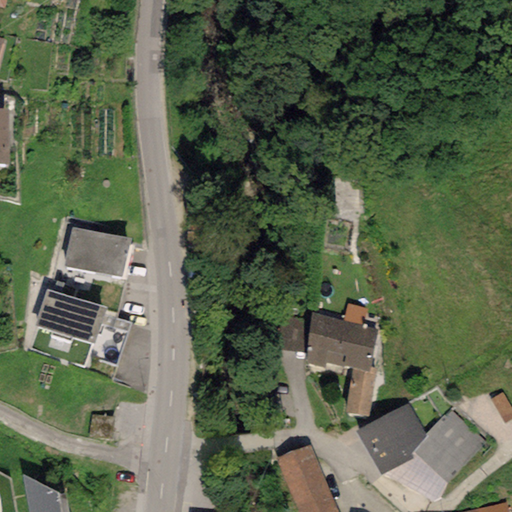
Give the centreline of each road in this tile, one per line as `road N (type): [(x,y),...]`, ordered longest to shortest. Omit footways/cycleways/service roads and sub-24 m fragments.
road 1 (tertiary): [(162,459),(172,312),(146,90),(151,0)]
road 2 (residential): [(162,459),(102,451),(0,411)]
